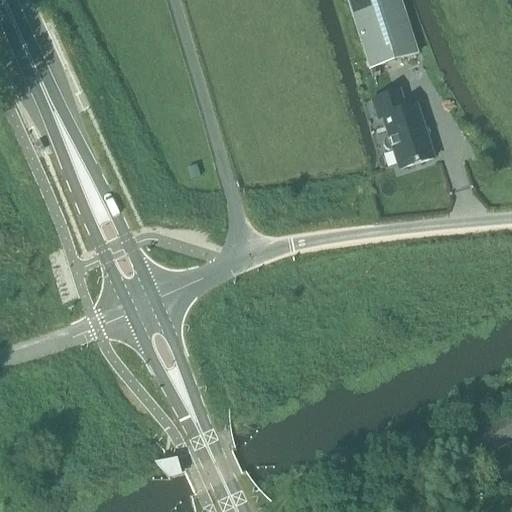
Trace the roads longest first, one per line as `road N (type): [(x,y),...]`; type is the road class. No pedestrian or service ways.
road 1 (unclassified): [(156,302),(290,246),(511,220)]
road 2 (primary): [(88,185),(6,0)]
road 3 (unclassified): [(0,364),(131,313)]
road 4 (primary): [(156,302),(117,221),(88,185)]
road 5 (primary): [(88,185),(95,229),(131,313)]
road 6 (primary): [(236,511),(183,396)]
